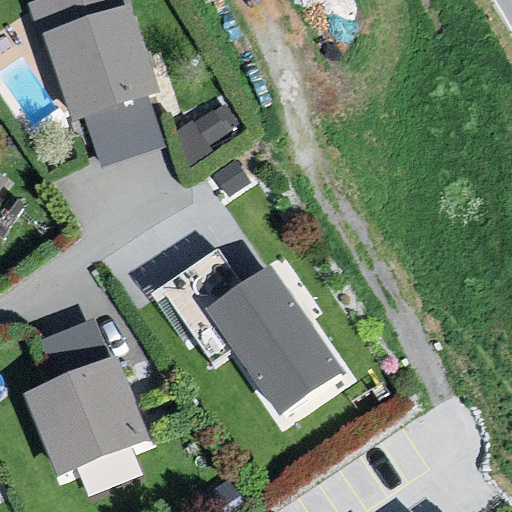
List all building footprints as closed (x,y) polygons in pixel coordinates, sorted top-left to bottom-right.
[(131,0),(48,0),(29,6),(41,45),(48,43),(74,127),(87,123),(152,102),(163,99),(131,0)] [(152,102),(87,123),(102,169),(167,149),(152,102)] [(193,123),(176,136),(189,170),(213,153),(211,149),(240,127),(225,107),(216,114),(215,112),(197,126),(193,123)] [(238,164),(216,178),(230,198),(251,184),(238,164)] [(0,202),(13,184),(0,174),(0,202)] [(274,274),(213,315),(284,419),(345,378),(274,274)] [(58,386),(112,365),(95,322),(40,344),(58,386)] [(58,386),(27,399),(59,480),(152,443),(119,362),(112,365),(58,386)] [(239,498),(229,482),(210,495),(220,510),(239,498)]
